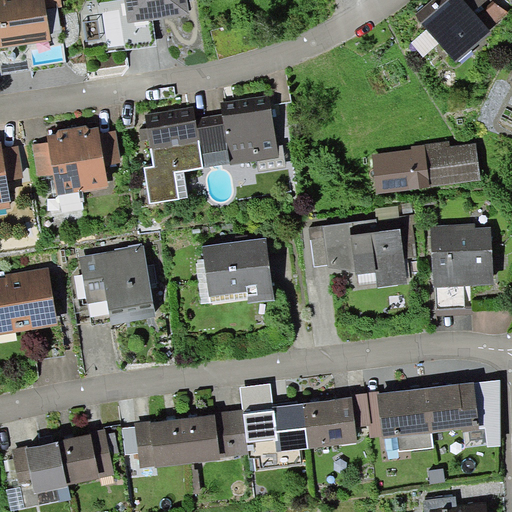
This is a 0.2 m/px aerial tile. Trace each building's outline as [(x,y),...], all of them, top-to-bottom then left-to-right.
[(0,0),(0,47),(51,41),(47,9),(63,7),(61,0),(0,0)] [(187,0),(124,0),(128,23),(189,14),(187,0)] [(464,0),(432,0),(415,14),(427,29),(440,43),(456,62),(492,32),(490,29),(478,15),(474,11),(464,0)] [(464,0),(474,11),(487,0),(464,0)] [(509,12),(495,3),(478,15),(490,29),(509,12)] [(250,19),(211,30),(220,60),(259,49),(250,19)] [(440,43),(427,29),(411,43),(424,57),(440,43)] [(221,103),(223,114),(230,164),(230,166),(258,162),(259,171),(286,167),(283,145),(277,146),(270,96),(221,103)] [(194,107),(145,114),(153,166),(144,167),(149,204),(180,199),(175,172),(185,171),(203,168),(196,118),(194,107)] [(196,118),(203,168),(230,164),(223,114),(196,118)] [(86,125),(72,127),(82,190),(108,185),(105,165),(100,134),(98,126),(89,128),(86,125)] [(57,195),(82,190),(72,127),(58,130),(57,133),(47,135),(48,142),(53,174),(57,195)] [(115,131),(100,134),(105,165),(120,162),(115,131)] [(0,209),(11,208),(10,201),(11,200),(8,180),(3,148),(1,141),(0,141),(0,209)] [(373,158),(372,158),(376,193),(481,180),(477,143),(450,146),(450,141),(411,146),(412,149),(373,154),(373,158)] [(37,177),(53,174),(48,142),(32,145),(37,177)] [(18,146),(3,148),(8,180),(24,178),(18,146)] [(175,172),(180,199),(188,197),(185,171),(175,172)] [(398,205),(400,214),(413,212),(412,202),(398,204),(398,205)] [(375,208),(377,219),(400,216),(400,214),(398,205),(375,208)] [(328,268),(356,271),(356,275),(358,274),(376,272),(377,281),(378,288),(408,284),(404,258),(417,256),(412,215),(400,216),(377,219),(322,226),(328,264),(328,268)] [(475,224),(431,226),(434,287),(435,287),(471,286),(494,284),(491,227),(475,228),(475,224)] [(328,264),(322,226),(309,228),(314,266),(328,264)] [(266,237),(202,246),(210,297),(247,292),(248,298),(249,304),(275,301),(266,237)] [(144,246),(79,257),(87,304),(107,300),(112,324),(156,316),(144,246)] [(7,277),(0,277),(0,334),(59,325),(49,267),(6,274),(7,277)] [(376,272),(358,274),(359,284),(377,281),(376,272)] [(472,308),(471,286),(435,287),(436,309),(472,308)] [(247,292),(210,297),(210,303),(248,298),(247,292)] [(472,315),(472,308),(436,309),(437,316),(472,315)] [(501,380),(474,383),(480,428),(486,428),(488,447),(502,446),(501,380)] [(474,381),(426,387),(432,432),(462,428),(463,432),(480,430),(480,428),(474,383),(474,381)] [(271,384),(240,387),(243,410),(244,410),(245,413),(271,409),(271,407),(273,406),(271,384)] [(398,437),(432,432),(426,387),(377,393),(383,437),(383,438),(398,437)] [(351,395),(351,397),(352,397),(356,427),(369,425),(370,438),(383,437),(377,393),(377,392),(351,395)] [(351,397),(302,403),(308,448),(358,442),(356,427),(352,397),(351,397)] [(299,449),(308,448),(302,403),(273,406),(271,407),(271,409),(275,439),(277,452),(299,449)] [(214,413),(214,415),(215,414),(220,458),(249,454),(248,442),(275,439),(271,409),(245,413),(244,410),(243,410),(214,413)] [(214,415),(181,419),(187,463),(220,459),(220,458),(215,414),(214,415)] [(155,467),(187,463),(181,419),(149,422),(155,467)] [(155,467),(149,422),(149,421),(135,423),(141,468),(155,467)] [(58,440),(59,442),(68,486),(100,479),(100,478),(114,475),(105,429),(90,432),(90,434),(58,440)] [(432,432),(398,437),(400,451),(434,447),(432,432)] [(301,464),(299,449),(277,452),(275,439),(248,442),(249,454),(249,459),(255,458),(256,470),(301,464)] [(59,442),(25,448),(32,483),(34,493),(68,486),(59,442)] [(32,483),(25,448),(12,450),(19,485),(32,483)] [(444,468),(429,470),(430,483),(446,481),(444,468)] [(24,508),(20,487),(7,489),(11,510),(24,508)] [(457,511),(456,497),(423,500),(424,511),(457,511)]
